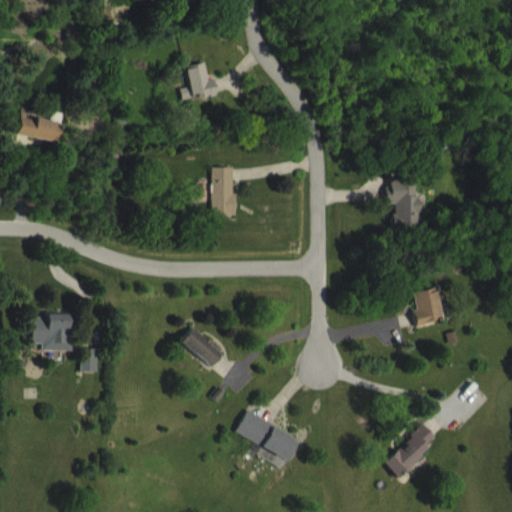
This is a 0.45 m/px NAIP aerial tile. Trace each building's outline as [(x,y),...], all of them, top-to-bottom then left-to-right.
[(162,0),(162,10),(184,11),(183,0),(162,0)] [(187,81),(191,101),(183,103),(185,115),(219,108),(216,94),(211,95),(207,77),(187,81)] [(19,149),(58,156),(62,138),(22,130),(19,149)] [(236,229),(235,181),(213,182),(214,230),(236,229)] [(416,242),(417,196),(386,195),(385,218),(394,219),(393,241),(416,242)] [(414,306),(418,324),(414,325),(417,340),(443,335),(437,302),(414,306)] [(72,330),(33,329),(33,358),(43,358),(43,365),(71,365),(72,330)] [(213,381),(225,366),(193,341),(181,357),(213,381)] [(82,386),(99,386),(99,363),(83,363),(82,386)] [(260,468),(286,483),(302,454),(249,425),(237,446),(264,461),(260,468)] [(440,454),(425,439),(385,477),(399,492),(440,454)]
